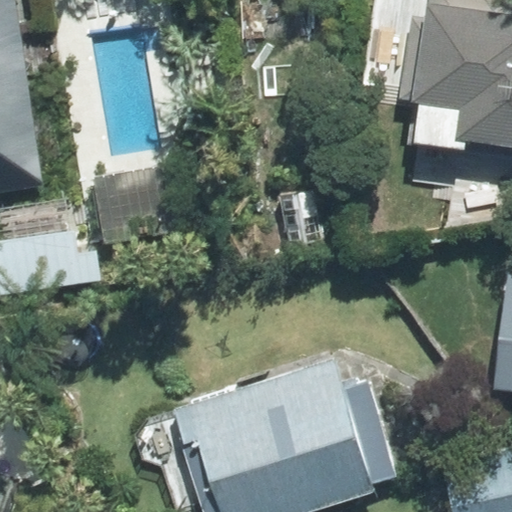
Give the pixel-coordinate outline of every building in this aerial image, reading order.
[(0,0),(0,201),(39,196),(9,0),(0,0)] [(511,19),(423,10),(409,139),(511,150),(511,19)] [(80,183),(94,249),(197,228),(183,161),(80,183)] [(511,256),(490,252),(463,410),(511,418),(511,256)] [(340,388),(332,364),(171,416),(202,511),(326,511),(370,498),(367,489),(391,481),(359,382),(340,388)] [(511,511),(511,477),(508,450),(445,460),(452,511),(511,511)] [(0,511),(5,511),(14,487),(0,482),(0,511)]
